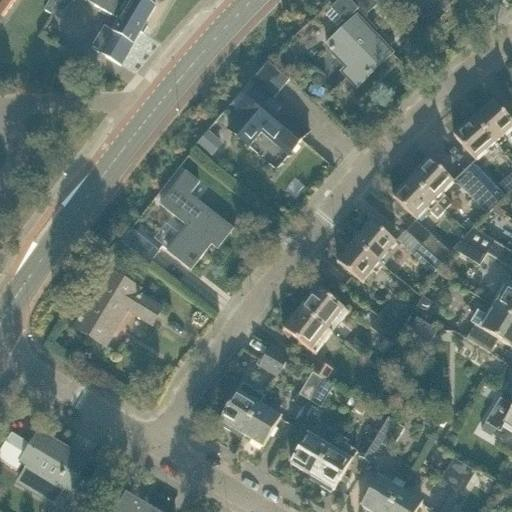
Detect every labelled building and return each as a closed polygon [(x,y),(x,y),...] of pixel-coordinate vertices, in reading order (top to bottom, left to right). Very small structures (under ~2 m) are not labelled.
[(7,0),(3,7),(14,14),(22,0),(7,0)] [(52,0),(45,12),(62,21),(73,0),(52,0)] [(83,0),(112,17),(116,19),(127,0),(83,0)] [(97,42),(92,50),(121,67),(126,59),(141,33),(143,34),(148,27),(146,25),(156,7),(144,0),(132,0),(119,21),(113,32),(105,27),(97,42)] [(379,5),(374,0),(341,0),(332,9),(345,22),(351,16),(355,20),(327,48),(339,61),(346,54),(354,63),(343,74),(357,88),(392,54),(374,35),(371,37),(364,30),(367,28),(362,23),(366,20),(365,18),(379,5)] [(409,0),(416,8),(422,3),(434,18),(451,4),(448,0),(409,0)] [(229,132),(244,144),(250,149),(262,134),(289,157),(310,132),(274,101),(290,81),(269,63),(251,83),(258,89),(238,112),(242,116),(229,132)] [(504,139),(511,131),(511,123),(494,102),(474,120),(499,148),(507,141),(504,139)] [(491,155),(499,148),(474,120),(454,137),(477,163),(489,152),(491,155)] [(209,132),(204,138),(199,144),(210,154),(220,143),(209,132)] [(446,212),(453,205),(443,195),(454,184),(430,160),(412,179),(439,205),(446,212)] [(489,216),(497,207),(480,188),(465,173),(454,183),(457,186),(460,187),(489,216)] [(190,196),(200,184),(186,174),(161,206),(188,227),(168,253),(192,271),(212,245),(218,250),(234,230),(190,196)] [(446,212),(439,205),(412,179),(393,198),(418,222),(429,210),(439,220),(446,212)] [(480,188),(497,207),(506,198),(489,179),(480,188)] [(423,247),(444,265),(451,254),(432,236),(416,222),(407,233),(423,247)] [(387,257),(397,245),(371,223),(354,243),(383,267),(390,259),(387,257)] [(488,254),(511,269),(511,268),(511,252),(475,230),(465,241),(488,254)] [(150,265),(160,252),(132,231),(121,243),(150,265)] [(481,266),(488,254),(465,241),(454,251),(481,266)] [(377,275),(383,267),(354,243),(337,263),(364,285),(374,273),(377,275)] [(436,277),(444,265),(423,247),(414,257),(436,277)] [(136,296),(140,290),(111,273),(76,330),(105,347),(128,310),(154,325),(162,311),(136,296)] [(508,289),(494,280),(482,300),(492,306),(511,318),(511,287),(510,286),(508,289)] [(349,314),(345,311),(317,289),(301,310),(329,332),(338,320),(341,322),(348,314),(349,315),(349,314)] [(426,315),(432,306),(423,300),(417,310),(426,315)] [(511,348),(511,318),(492,306),(487,315),(480,311),(472,323),(476,326),(467,340),(491,355),(500,341),(511,348)] [(380,318),(401,334),(407,323),(388,307),(380,318)] [(320,344),(329,332),(301,310),(284,331),(316,356),(317,355),(316,354),(323,346),(320,344)] [(399,336),(401,334),(380,318),(371,329),(393,346),(394,346),(399,337),(400,336),(399,336)] [(430,345),(437,333),(418,321),(410,334),(430,345)] [(262,356),(257,365),(279,378),(284,370),(287,372),(293,361),(272,348),(265,358),(262,356)] [(328,381),(334,371),(320,362),(314,372),(328,381)] [(311,403),(325,381),(313,374),(300,396),(311,403)] [(325,381),(311,403),(321,408),(334,387),(325,381)] [(242,435),(260,406),(265,397),(244,384),(221,422),(242,435)] [(270,412),(277,401),(267,395),(265,397),(260,406),(242,435),(264,448),(271,437),(273,439),(278,430),(276,429),(282,419),(270,412)] [(511,406),(501,400),(482,431),(492,437),(497,430),(501,433),(506,425),(511,428),(511,406)] [(371,464),(382,445),(396,423),(384,416),(359,457),(371,464)] [(403,429),(404,428),(396,423),(382,445),(392,451),(405,430),(403,429)] [(313,478),(338,436),(328,430),(321,442),(309,435),(291,465),(313,478)] [(29,469),(19,485),(54,506),(58,498),(63,491),(92,509),(103,490),(80,476),(88,463),(66,450),(40,434),(27,457),(34,461),(30,467),(29,469)] [(335,491),(353,462),(358,454),(346,447),(349,443),(338,436),(313,478),(335,491)] [(453,488),(466,466),(455,460),(442,481),(453,488)] [(466,466),(453,488),(463,494),(476,472),(466,466)] [(369,511),(389,511),(402,492),(380,478),(362,508),(369,511)] [(418,511),(423,505),(402,492),(389,511),(418,511)] [(148,511),(144,509),(145,507),(128,497),(118,511),(148,511)]
